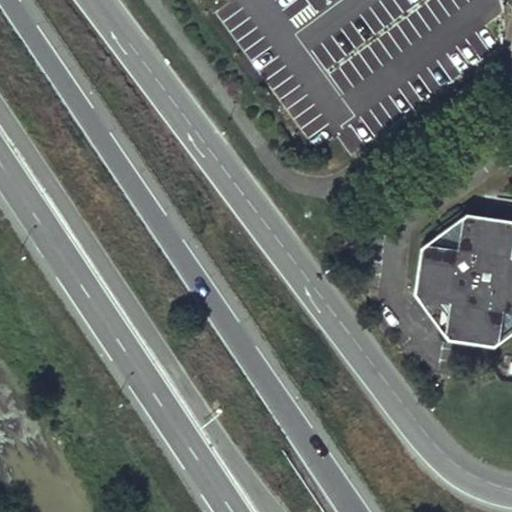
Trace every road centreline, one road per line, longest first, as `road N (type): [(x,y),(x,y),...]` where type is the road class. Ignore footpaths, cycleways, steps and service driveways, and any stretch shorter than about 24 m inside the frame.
road 1 (trunk): [(511,489),(453,461),(376,382),(93,0)]
road 2 (trunk): [(350,511),(4,0)]
road 3 (trunk): [(0,105),(269,511)]
road 4 (trunk): [(0,164),(231,511)]
